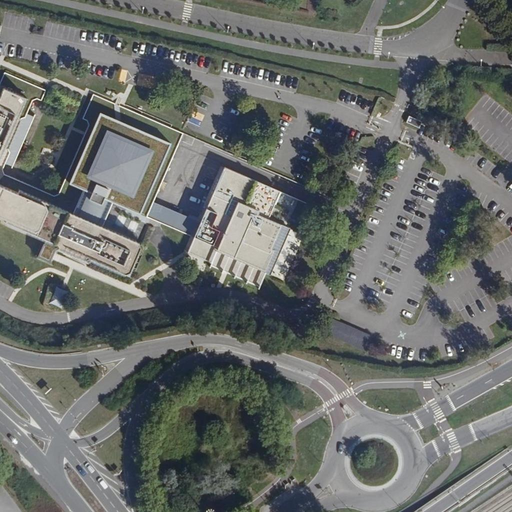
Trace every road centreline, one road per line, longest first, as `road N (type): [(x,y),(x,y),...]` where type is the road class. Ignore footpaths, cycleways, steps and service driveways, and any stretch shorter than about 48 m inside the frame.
road 1 (residential): [(459,0),(442,26),(399,48),(138,0)]
road 2 (primary): [(375,422),(329,377),(247,345),(206,338),(142,351)]
road 3 (primary): [(144,398),(191,359),(227,355),(313,381),(338,414),(342,438)]
road 4 (primary): [(142,351),(56,363),(0,353)]
road 5 (primary): [(511,367),(399,432)]
road 6 (primary): [(142,351),(94,392),(59,438)]
